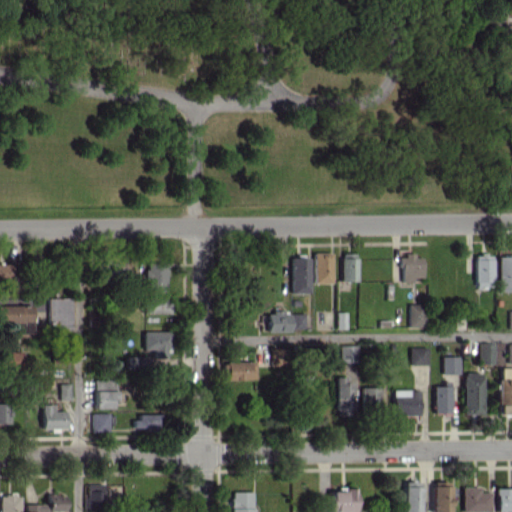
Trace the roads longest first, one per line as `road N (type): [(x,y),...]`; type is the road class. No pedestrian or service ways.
road 1 (tertiary): [(0,229),(511,221)]
road 2 (residential): [(0,456),(511,448)]
road 3 (residential): [(200,226),(201,511)]
